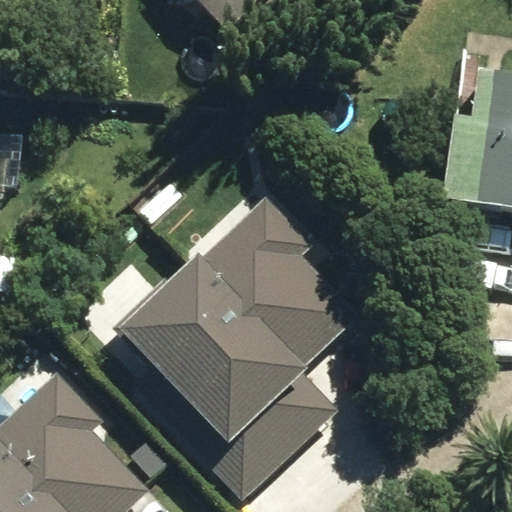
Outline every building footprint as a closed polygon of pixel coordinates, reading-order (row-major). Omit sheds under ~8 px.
[(264,0),(185,0),(231,39),(264,0)] [(449,209),(511,218),(511,84),(485,81),(478,129),(462,126),(449,209)] [(0,191),(21,192),(23,141),(0,140),(0,191)] [(103,354),(244,500),(335,412),(294,369),(364,302),(264,198),(103,354)] [(0,433),(45,389),(23,366),(0,388),(0,433)] [(0,438),(0,511),(130,511),(162,482),(62,379),(0,438)]
